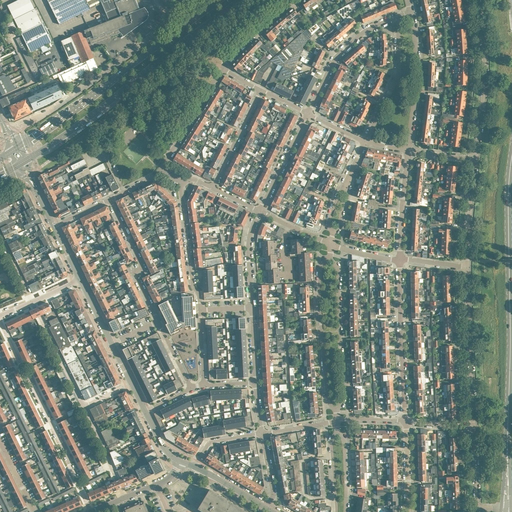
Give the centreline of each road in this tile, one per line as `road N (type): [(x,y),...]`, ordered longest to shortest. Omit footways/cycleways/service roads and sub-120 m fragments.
road 1 (tertiary): [(507,439),(511,156)]
road 2 (secondary): [(22,165),(240,0)]
road 3 (secondary): [(220,0),(14,149)]
road 4 (residential): [(90,511),(0,321)]
road 5 (residential): [(467,267),(473,430)]
road 6 (residential): [(329,256),(320,267),(319,297),(327,400),(336,411)]
road 7 (residential): [(405,420),(399,260)]
road 8 (residential): [(477,0),(484,73),(475,159)]
road 9 (residential): [(336,411),(337,269),(329,256)]
road 10 (residential): [(168,13),(154,36),(54,109)]
road 11 (residential): [(307,114),(337,56),(363,31),(398,17)]
road 12 (residential): [(408,150),(411,11)]
road 13 (residential): [(398,17),(396,78),(365,142)]
road 14 (residential): [(109,199),(157,321)]
road 15 (residential): [(199,310),(183,183)]
